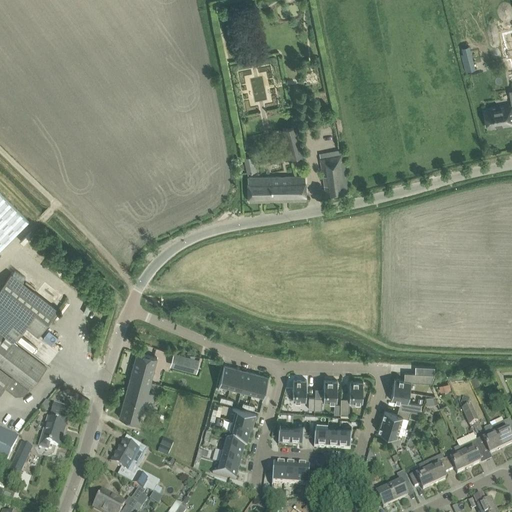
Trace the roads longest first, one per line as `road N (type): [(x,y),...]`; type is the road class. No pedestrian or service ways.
road 1 (unclassified): [(129,301),(165,251),(194,236),(511,166)]
road 2 (residential): [(281,371),(376,370),(383,380),(357,457),(261,451)]
road 3 (unclassified): [(63,511),(129,301)]
road 4 (residential): [(129,301),(216,355),(281,371)]
